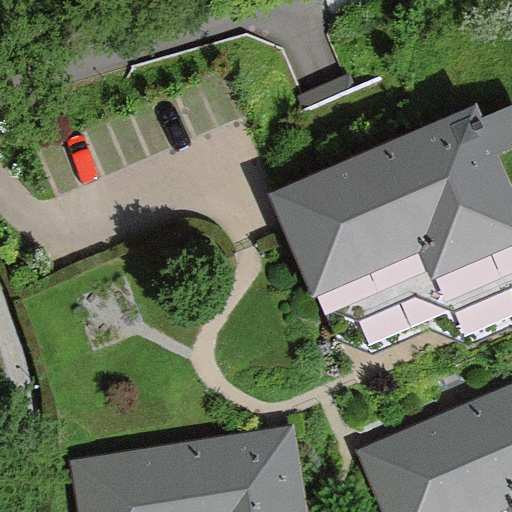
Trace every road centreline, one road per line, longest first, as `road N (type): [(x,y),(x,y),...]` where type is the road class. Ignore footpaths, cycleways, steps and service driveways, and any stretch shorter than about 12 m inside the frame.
road 1 (residential): [(0,91),(302,0)]
road 2 (residential): [(0,331),(20,431),(16,511)]
